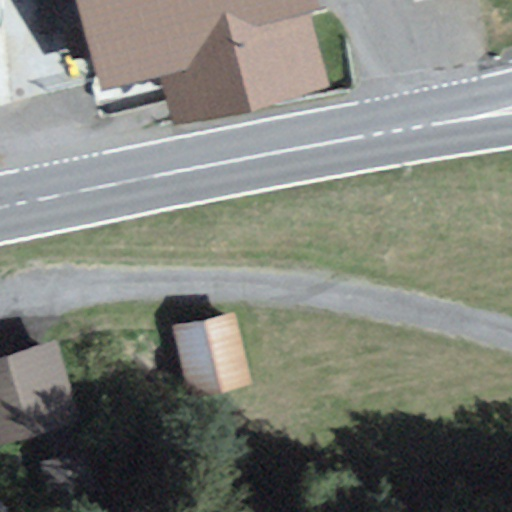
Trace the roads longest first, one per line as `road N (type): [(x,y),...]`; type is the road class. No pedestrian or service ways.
road 1 (secondary): [(0,212),(511,109)]
road 2 (unclassified): [(511,336),(279,285),(165,280),(0,294)]
